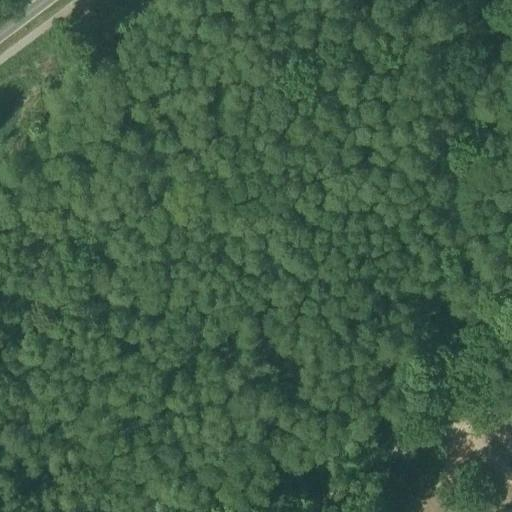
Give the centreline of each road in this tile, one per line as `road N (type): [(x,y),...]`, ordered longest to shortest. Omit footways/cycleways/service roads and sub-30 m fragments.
road 1 (track): [(75,1),(444,420)]
road 2 (track): [(444,420),(315,511)]
